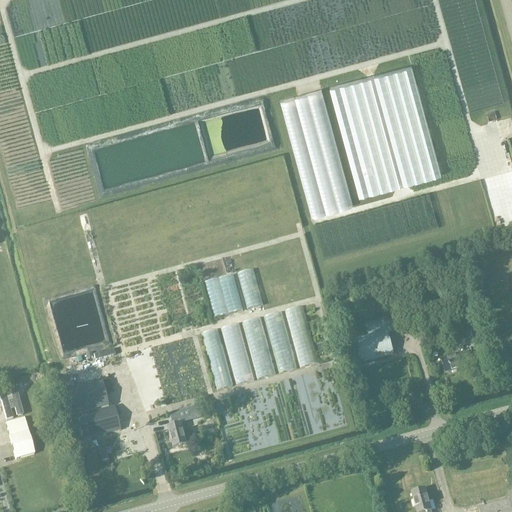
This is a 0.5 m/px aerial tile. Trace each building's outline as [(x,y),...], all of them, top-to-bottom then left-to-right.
[(441,175),(412,67),(330,88),(359,197),(441,175)] [(321,91),(280,102),(311,218),(353,207),(321,91)] [(242,312),(234,274),(203,281),(212,319),(242,312)] [(349,343),(355,366),(393,355),(383,319),(365,324),(368,338),(349,343)] [(465,335),(469,349),(480,346),(476,332),(465,335)] [(465,363),(470,362),(468,354),(463,356),(462,355),(441,361),(444,374),(466,369),(465,363)] [(3,389),(0,389),(0,406),(3,417),(10,415),(8,407),(12,405),(14,413),(21,411),(13,381),(6,383),(10,397),(5,398),(3,389)] [(90,387),(69,392),(75,413),(75,415),(76,416),(102,409),(108,408),(101,383),(90,387)] [(83,441),(120,431),(114,408),(77,418),(83,441)] [(34,455),(28,432),(24,418),(5,423),(15,460),(34,455)] [(173,449),(186,446),(181,424),(180,424),(179,419),(171,421),(173,426),(167,428),(173,449)] [(430,511),(424,489),(411,493),(416,511),(430,511)] [(478,510),(479,511),(511,511),(508,501),(478,510)]
